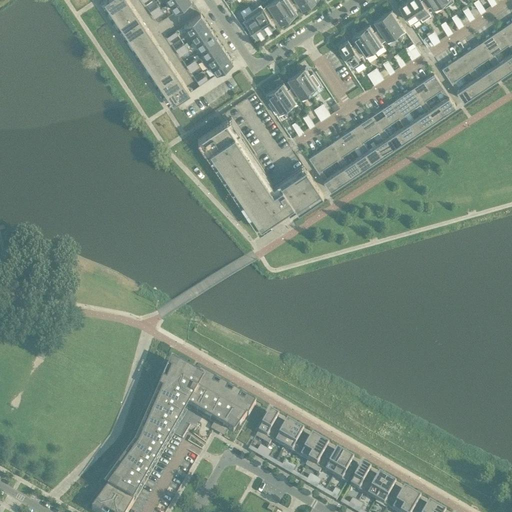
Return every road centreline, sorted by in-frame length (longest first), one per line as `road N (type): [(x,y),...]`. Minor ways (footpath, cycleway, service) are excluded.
road 1 (residential): [(207,0),(255,71),(358,0)]
road 2 (residential): [(193,511),(220,465),(234,460),(324,511)]
